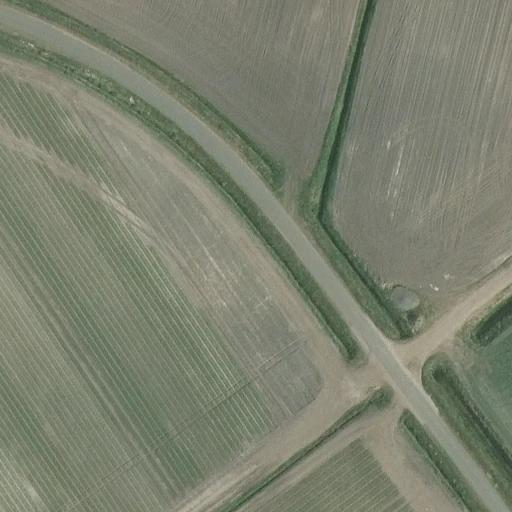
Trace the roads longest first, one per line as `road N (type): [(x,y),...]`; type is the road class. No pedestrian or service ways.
road 1 (unclassified): [(489,511),(373,359),(265,193),(134,84),(0,20)]
road 2 (track): [(511,258),(373,359)]
